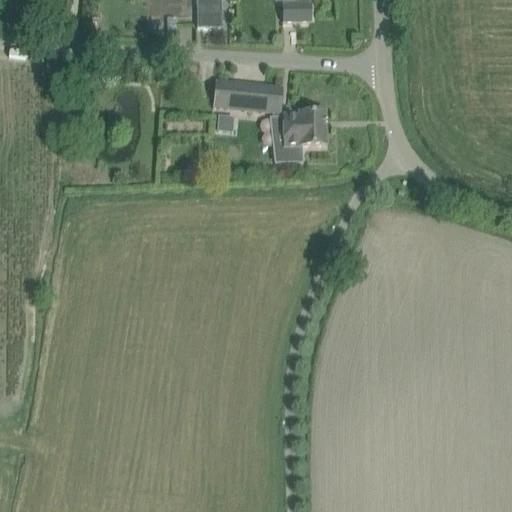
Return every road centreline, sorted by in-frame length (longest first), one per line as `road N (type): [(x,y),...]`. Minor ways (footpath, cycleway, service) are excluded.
road 1 (unclassified): [(381,66),(0,38)]
road 2 (unclassified): [(511,215),(429,180),(403,153)]
